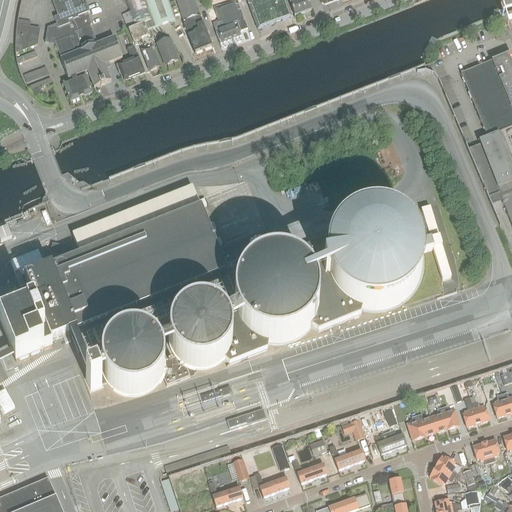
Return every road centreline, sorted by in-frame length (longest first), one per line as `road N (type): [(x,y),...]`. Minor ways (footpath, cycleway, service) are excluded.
road 1 (tertiary): [(83,118),(390,0)]
road 2 (residential): [(417,455),(264,511)]
